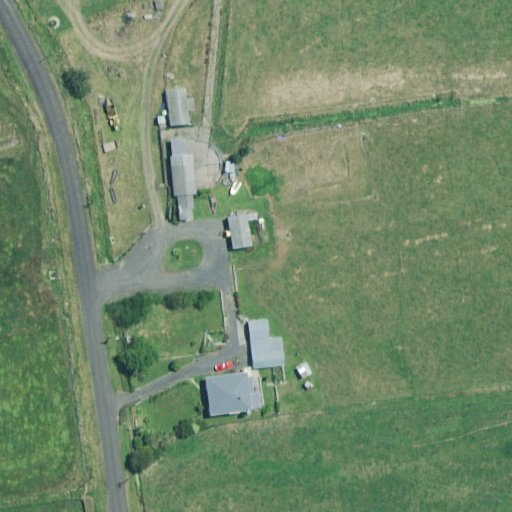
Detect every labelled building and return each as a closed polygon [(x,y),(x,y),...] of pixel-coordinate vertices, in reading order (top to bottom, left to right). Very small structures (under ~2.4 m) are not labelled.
[(185,99),(184,89),(166,90),(169,126),(188,124),(187,111),(194,111),(193,99),(185,99)] [(192,195),(195,195),(192,155),(186,156),(185,141),(169,142),(172,196),(176,196),(178,220),(194,219),(192,195)] [(239,160),(224,158),(222,173),(237,175),(239,160)] [(251,246),(245,214),(226,217),(232,249),(251,246)] [(268,338),(267,320),(249,321),(253,369),(284,366),(281,337),(268,338)] [(251,395),(249,374),(207,378),(211,415),(262,409),(260,394),(251,395)]
